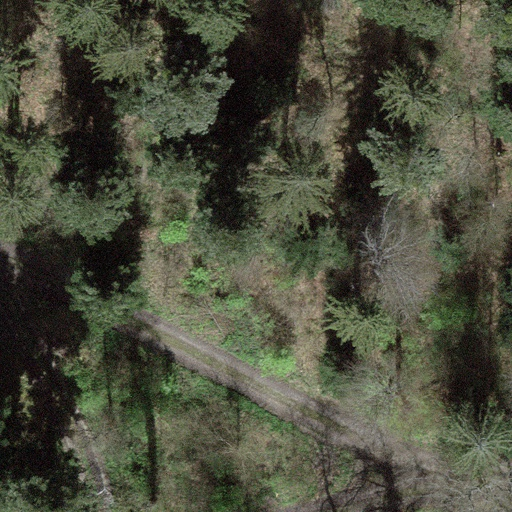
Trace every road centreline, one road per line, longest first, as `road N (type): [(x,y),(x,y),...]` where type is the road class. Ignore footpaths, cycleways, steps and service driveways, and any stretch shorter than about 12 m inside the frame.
road 1 (track): [(0,249),(397,454),(511,474)]
road 2 (track): [(453,469),(319,511)]
